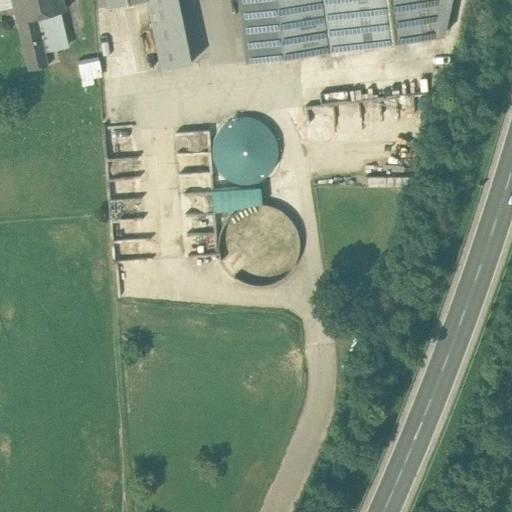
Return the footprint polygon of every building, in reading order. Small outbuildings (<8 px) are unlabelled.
[(61,0),(12,0),(17,21),(37,17),(64,11),(61,0)] [(177,0),(148,0),(162,67),(190,62),(177,0)] [(336,0),(239,0),(247,62),(343,50),(336,0)] [(451,0),(336,0),(343,50),(357,48),(359,47),(373,46),(375,46),(376,46),(442,37),(451,0)] [(37,17),(17,21),(28,70),(48,65),(37,17)] [(380,47),(378,46),(376,46),(375,46),(373,46),(371,47),(370,48),(369,49),(368,51),(368,53),(369,56),(371,58),(372,59),(375,59),(378,58),(379,57),(381,56),(382,54),(382,52),(381,50),(381,49),(380,47)] [(357,48),(355,49),(354,50),(353,51),(352,53),(352,54),(351,55),(352,57),(353,59),(354,61),(356,62),(359,63),(363,62),(364,61),(366,59),(366,58),(367,56),(367,54),(366,52),(366,51),(364,49),(363,48),(361,48),(359,47),(357,48)] [(81,59),(83,80),(103,78),(101,57),(81,59)] [(375,139),(391,142),(398,108),(397,100),(411,103),(412,99),(393,95),(308,104),(310,122),(324,120),(327,143),(332,116),(352,114),(352,111),(358,112),(359,124),(372,123),(382,125),(383,136),(374,137),(367,135),(345,137),(359,140),(375,139)] [(174,104),(150,106),(161,259),(185,257),(174,104)] [(150,106),(128,107),(139,260),(161,259),(150,106)] [(128,107),(106,109),(117,262),(139,260),(128,107)] [(243,118),(237,118),(231,121),(226,124),(224,126),(221,128),(219,130),(217,133),(216,137),(215,139),(214,142),(213,145),(213,150),(213,154),(214,158),(215,162),(216,165),(218,169),(221,172),(224,175),(227,178),(231,180),(236,182),(241,183),(247,184),(254,183),(258,181),(263,178),(267,175),(269,173),(273,168),(275,163),(277,159),(277,154),(278,150),(277,146),(277,143),(276,140),(274,137),(273,134),(271,131),(268,128),(264,124),(261,122),(258,120),(254,119),(248,118),(243,118)] [(272,206),(264,205),(257,204),(250,205),(247,206),(243,208),(239,210),(235,213),(232,216),(229,220),(227,223),(224,228),(223,233),(222,237),(221,239),(221,244),(222,249),(222,253),(223,255),(224,258),(225,262),(228,266),(230,269),(232,271),(236,275),(241,279),(245,281),(251,283),(258,284),(263,285),(267,284),(270,283),(274,282),(277,281),(281,278),(284,276),(287,273),(289,271),(292,267),(293,265),(295,261),(297,257),(298,252),(299,248),(299,244),(298,240),(298,235),(296,231),(295,228),(293,225),(292,222),(288,217),(285,214),(282,212),(278,209),(272,206)]
